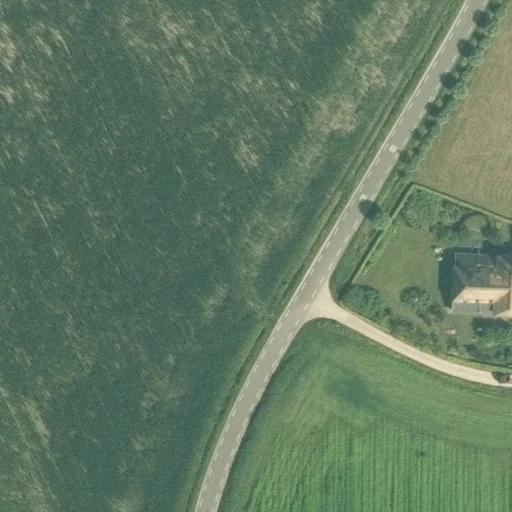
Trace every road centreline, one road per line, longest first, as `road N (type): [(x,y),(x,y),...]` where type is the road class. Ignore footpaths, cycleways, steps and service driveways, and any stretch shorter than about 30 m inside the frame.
road 1 (tertiary): [(203,511),(262,365),(477,0)]
road 2 (track): [(511,380),(459,372),(405,351),(304,295)]
